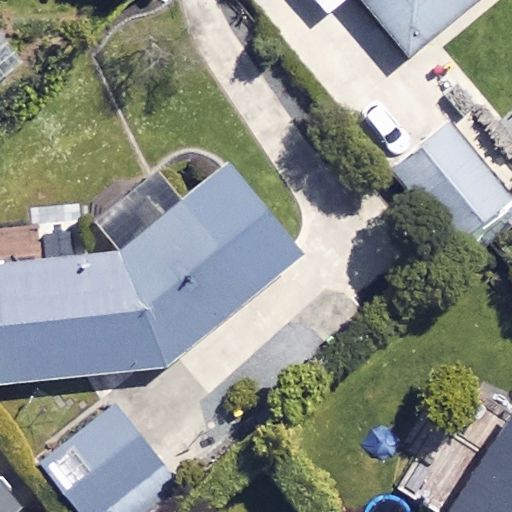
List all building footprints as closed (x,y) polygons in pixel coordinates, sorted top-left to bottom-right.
[(363,0),(401,44),(454,0),(363,0)] [(452,98),(493,152),(511,136),(511,119),(479,77),(452,98)] [(503,193),(441,114),(387,156),(449,235),(503,193)] [(225,155),(193,182),(170,154),(93,216),(115,244),(110,248),(0,258),(0,379),(157,362),(299,247),(225,155)] [(116,388),(32,454),(77,511),(129,511),(181,471),(116,388)] [(511,511),(511,407),(511,406),(437,511),(511,511)] [(0,511),(10,511),(20,505),(0,479),(0,511)]
